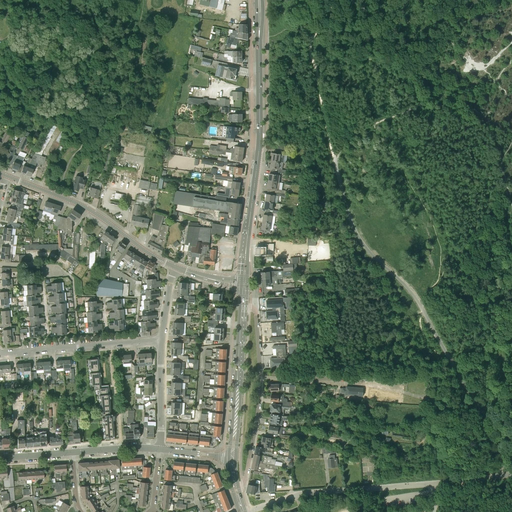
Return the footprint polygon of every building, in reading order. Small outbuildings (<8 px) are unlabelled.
[(203,0),(211,2),(209,7),(216,9),(218,0),(203,0)] [(239,32),(247,34),(247,25),(239,25),(239,32)] [(247,34),(239,32),(233,31),(232,34),(230,34),(229,38),(238,40),(239,39),(248,41),(248,34),(247,34)] [(238,40),(229,38),(228,38),(226,46),(236,49),(238,40)] [(228,55),(224,55),(224,57),(228,57),(228,60),(231,60),(233,60),(233,63),(241,63),(241,57),(230,58),(230,57),(228,57),(228,55)] [(236,80),(237,76),(235,76),(237,70),(222,66),(219,77),(236,80)] [(222,107),(225,108),(226,99),(220,98),(220,101),(208,100),(208,98),(203,98),(203,99),(189,98),(188,104),(222,107)] [(237,135),(238,131),(235,131),(235,127),(223,126),(222,135),(226,135),(226,138),(234,138),(235,134),(237,135)] [(2,141),(6,143),(10,135),(6,133),(2,141)] [(22,149),(28,138),(24,136),(18,147),(22,149)] [(110,142),(109,140),(107,141),(108,143),(102,146),(104,149),(112,144),(111,142),(110,142)] [(226,152),(232,153),(243,155),(244,148),(235,147),(235,149),(231,148),(231,150),(226,150),(227,146),(217,144),(217,146),(210,145),(210,150),(226,152)] [(5,150),(2,156),(10,160),(16,149),(11,146),(8,151),(5,150)] [(107,171),(113,152),(108,151),(105,164),(105,165),(104,170),(107,171)] [(271,161),(283,162),(284,155),(285,152),(275,151),(274,154),(272,153),(271,161)] [(31,159),(25,175),(30,177),(33,169),(34,169),(37,163),(43,165),(46,158),(41,156),(35,153),(32,159),(31,159)] [(243,155),(232,153),(231,160),(242,162),(243,155)] [(21,164),(23,159),(16,157),(11,169),(17,172),(20,164),(21,164)] [(21,173),(25,175),(31,159),(28,158),(27,162),(26,162),(25,166),(24,165),(21,173)] [(283,162),(271,161),(270,168),(273,168),(272,171),(279,172),(281,173),(283,162)] [(234,168),(233,167),(229,166),(229,170),(232,171),(231,174),(242,175),(243,168),(234,167),(234,168)] [(279,172),(272,171),(272,174),(269,174),(268,181),(279,183),(280,175),(279,175),(279,172)] [(233,177),(227,176),(222,175),(216,175),(215,179),(228,181),(227,186),(225,186),(225,187),(228,188),(232,188),(240,189),(241,183),(233,182),(233,177)] [(74,184),(72,189),(78,191),(79,188),(83,189),(85,180),(82,179),(82,178),(76,176),(77,177),(76,181),(75,181),(74,182),(73,183),(74,184)] [(140,187),(150,189),(151,181),(141,179),(140,187)] [(280,183),(279,183),(268,181),(267,188),(270,189),(269,192),(285,194),(286,191),(279,190),(280,183)] [(97,199),(101,187),(95,185),(94,188),(90,187),(88,196),(94,198),(94,196),(97,197),(97,199)] [(240,189),(232,188),(231,192),(231,195),(239,197),(240,189)] [(13,190),(12,196),(23,199),(24,195),(25,195),(26,193),(13,190)] [(229,212),(240,214),(242,204),(226,202),(227,198),(216,196),(215,197),(176,191),(174,200),(174,204),(215,210),(219,210),(229,212)] [(285,194),(269,192),(269,195),(266,194),(265,202),(274,203),(275,195),(285,197),(285,194)] [(131,225),(142,227),(144,218),(138,217),(140,206),(150,207),(152,198),(137,195),(131,225)] [(24,199),(23,199),(12,196),(10,202),(12,203),(12,206),(21,208),(23,209),(24,205),(23,205),(24,199)] [(43,210),(50,213),(53,204),(46,202),(43,210)] [(266,212),(273,213),(274,210),(273,210),(274,203),(265,202),(264,209),(267,209),(266,212)] [(53,204),(50,213),(50,214),(54,215),(53,219),(56,220),(54,225),(58,226),(61,217),(57,215),(60,207),(53,204)] [(21,208),(12,206),(11,209),(9,208),(7,215),(14,216),(18,217),(19,216),(20,217),(22,212),(20,211),(21,208)] [(72,252),(73,249),(66,249),(66,245),(63,245),(63,239),(66,239),(66,232),(66,229),(72,229),(71,221),(72,220),(76,223),(81,215),(73,209),(66,219),(61,217),(57,228),(58,244),(58,248),(65,252),(67,254),(70,255),(72,257),(72,255),(72,252)] [(240,214),(229,212),(228,215),(219,213),(218,216),(224,217),(239,220),(240,214)] [(273,213),(266,212),(266,215),(263,215),(262,222),(271,223),(272,216),(278,217),(278,214),(277,214),(273,213)] [(157,238),(154,244),(157,245),(155,250),(161,253),(164,248),(169,226),(162,225),(164,216),(155,214),(152,228),(160,231),(157,238)] [(14,216),(7,215),(5,221),(8,222),(7,224),(17,227),(20,227),(20,224),(14,223),(12,222),(14,216)] [(239,220),(224,217),(223,221),(227,222),(229,222),(229,224),(238,226),(239,220)] [(271,223),(262,222),(261,229),(264,230),(263,233),(271,234),(271,231),(270,231),(271,223)] [(17,227),(7,224),(6,228),(4,228),(3,234),(10,235),(11,229),(12,229),(16,229),(17,227)] [(213,224),(212,235),(224,237),(226,226),(213,224)] [(230,226),(229,234),(230,234),(230,235),(232,235),(237,235),(238,227),(230,226)] [(215,265),(216,248),(212,248),(212,250),(210,250),(210,256),(205,255),(206,249),(209,250),(209,247),(210,247),(210,228),(189,227),(185,245),(189,246),(187,255),(192,256),(199,258),(199,264),(215,265)] [(105,245),(106,241),(110,235),(105,231),(99,240),(102,242),(102,243),(101,243),(100,254),(100,258),(104,258),(105,255),(105,245)] [(14,235),(10,235),(3,234),(2,241),(5,241),(4,244),(13,245),(14,235)] [(110,235),(106,241),(105,245),(107,246),(107,242),(112,246),(117,239),(110,235)] [(154,244),(157,238),(156,238),(155,240),(154,239),(155,237),(152,236),(147,246),(155,250),(157,245),(154,244)] [(109,268),(110,269),(116,261),(126,246),(121,242),(119,244),(118,244),(117,246),(118,246),(115,250),(117,252),(112,259),(113,260),(110,263),(109,268)] [(13,245),(4,244),(4,247),(2,247),(1,253),(12,254),(13,245)] [(256,248),(255,255),(274,255),(274,251),(276,251),(276,244),(265,244),(265,248),(256,248)] [(127,263),(133,253),(131,252),(130,252),(127,250),(123,258),(125,259),(124,261),(127,263)] [(12,254),(1,253),(0,260),(5,260),(5,262),(11,262),(12,254)] [(133,264),(137,256),(135,255),(135,254),(133,253),(127,263),(125,265),(128,267),(130,262),(133,264)] [(137,269),(143,259),(140,258),(137,256),(133,264),(135,265),(134,267),(137,269)] [(143,270),(147,263),(144,261),(145,260),(143,259),(137,269),(136,270),(138,272),(140,268),(143,270)] [(149,260),(147,263),(143,270),(143,271),(143,276),(146,277),(146,271),(148,270),(153,272),(156,266),(153,264),(154,263),(149,260)] [(1,280),(9,279),(8,273),(10,272),(9,268),(1,268),(2,273),(1,273),(1,280)] [(261,273),(262,280),(277,279),(283,278),(282,271),(274,271),(269,271),(269,272),(261,273)] [(9,279),(1,280),(2,286),(4,286),(5,289),(11,289),(11,288),(13,288),(12,283),(9,283),(9,279)] [(121,296),(122,293),(122,289),(122,286),(122,283),(108,280),(103,279),(97,286),(96,296),(121,296)] [(11,289),(5,289),(5,292),(0,292),(0,298),(8,298),(12,298),(12,294),(7,294),(7,292),(11,292),(11,289)] [(8,298),(0,298),(0,299),(0,305),(3,305),(3,308),(10,308),(9,305),(8,305),(8,298)] [(175,309),(184,309),(187,309),(187,303),(188,303),(195,303),(195,300),(188,300),(182,299),(182,303),(175,303),(175,309)] [(10,308),(3,308),(4,311),(1,311),(2,318),(9,317),(9,311),(10,311),(10,308)] [(225,315),(216,314),(215,320),(209,320),(209,324),(218,324),(218,320),(225,321),(225,315)] [(9,317),(2,318),(2,324),(5,324),(5,327),(11,327),(11,323),(10,323),(9,317)] [(218,324),(209,324),(208,327),(215,328),(214,334),(224,335),(224,328),(218,328),(218,324)] [(155,326),(141,327),(141,332),(140,332),(141,337),(150,336),(149,332),(150,332),(150,329),(155,329),(155,326)] [(11,327),(5,327),(5,330),(3,330),(3,337),(11,336),(10,330),(12,330),(11,327)] [(190,340),(183,339),(180,339),(179,343),(172,342),(172,349),(181,349),(182,343),(187,343),(187,342),(189,342),(190,340)] [(285,345),(271,346),(272,354),(286,353),(285,345)] [(297,346),(293,347),(293,349),(288,350),(289,354),(298,354),(297,346)] [(181,349),(172,349),(171,355),(177,355),(177,359),(187,359),(187,357),(182,357),(182,355),(181,355),(181,349)] [(127,357),(127,355),(122,356),(123,364),(131,363),(130,357),(127,357)] [(270,356),(263,357),(264,368),(271,367),(270,356)] [(98,359),(88,360),(88,363),(90,363),(90,366),(89,366),(89,370),(90,370),(90,373),(89,373),(90,376),(91,376),(91,380),(90,380),(90,383),(91,383),(92,386),(94,386),(94,389),(98,389),(98,392),(100,392),(100,395),(99,395),(99,399),(100,398),(100,402),(99,402),(100,405),(101,405),(101,409),(100,409),(100,412),(101,412),(101,416),(104,415),(104,418),(102,418),(102,422),(103,422),(104,425),(103,425),(103,428),(104,428),(104,431),(103,432),(104,435),(105,435),(105,438),(113,438),(112,434),(114,434),(114,431),(112,431),(112,427),(113,427),(113,424),(111,424),(111,421),(113,420),(112,417),(109,418),(109,411),(110,411),(110,408),(109,408),(108,404),(110,404),(110,401),(108,401),(108,398),(109,398),(109,394),(107,395),(107,391),(109,391),(108,388),(100,389),(99,382),(100,382),(100,379),(99,379),(98,375),(100,375),(100,372),(99,372),(98,369),(99,369),(99,366),(98,366),(98,362),(99,362),(98,359)] [(187,359),(177,359),(177,363),(171,362),(171,369),(181,369),(181,363),(187,363),(187,359)] [(181,369),(171,369),(171,375),(178,375),(178,379),(189,379),(189,376),(183,376),(183,375),(180,375),(181,369)] [(189,379),(178,379),(178,382),(172,382),(172,388),(181,389),(182,383),(183,383),(183,382),(189,383),(189,379)] [(294,391),(295,385),(283,384),(270,385),(271,391),(279,391),(283,391),(283,387),(289,387),(289,393),(294,393),(294,391)] [(339,399),(343,399),(343,396),(346,396),(346,395),(363,396),(362,398),(379,399),(379,397),(396,399),(396,397),(400,397),(400,394),(396,393),(396,392),(380,390),(380,388),(376,388),(376,387),(368,387),(363,387),(363,389),(346,387),(346,389),(342,389),(342,392),(340,392),(340,394),(339,399)] [(152,388),(144,388),(140,388),(140,394),(135,394),(135,397),(142,397),(142,395),(144,395),(152,395),(152,388)] [(280,403),(280,404),(290,405),(290,404),(289,402),(287,402),(287,400),(286,398),(284,398),(284,394),(279,394),(279,395),(271,395),(271,401),(276,401),(276,402),(280,403)] [(272,412),(272,414),(283,416),(284,408),(290,409),(290,406),(272,404),(271,411),(272,412)] [(134,430),(134,424),(134,422),(133,419),(134,419),(134,410),(128,410),(128,418),(126,419),(127,425),(122,425),(123,435),(125,434),(125,439),(134,438),(133,430),(134,430)] [(283,420),(287,421),(288,417),(283,416),(272,414),(271,414),(269,426),(279,427),(279,426),(282,426),(283,420)] [(148,423),(147,423),(147,418),(144,418),(144,431),(146,431),(146,437),(153,437),(154,426),(148,426),(148,423)] [(76,422),(72,423),(72,434),(73,443),(80,443),(80,442),(79,433),(77,433),(76,422)] [(134,424),(134,430),(133,430),(134,438),(140,438),(139,434),(142,433),(142,427),(138,427),(137,424),(135,424),(134,424)] [(286,429),(283,428),(279,427),(269,426),(268,433),(279,435),(279,439),(292,441),(293,436),(281,434),(282,430),(286,431),(286,429)] [(1,428),(2,438),(2,440),(2,449),(10,449),(9,428),(5,429),(5,428),(1,428)] [(34,447),(33,432),(32,432),(32,429),(30,429),(30,434),(25,434),(26,448),(34,447)] [(212,442),(213,438),(213,435),(206,435),(205,445),(209,446),(210,442),(212,442)] [(262,445),(262,447),(269,449),(270,446),(272,447),(274,439),(263,437),(261,445),(262,445)] [(273,450),(256,446),(254,454),(260,455),(261,451),(265,452),(264,453),(272,455),(273,450)] [(268,457),(260,455),(254,454),(253,461),(274,466),(275,466),(276,460),(272,459),(272,458),(268,458),(268,457)] [(335,459),(335,455),(330,456),(330,459),(327,460),(328,468),(338,467),(337,459),(335,459)] [(141,458),(136,459),(136,465),(139,465),(139,467),(141,467),(144,464),(147,465),(146,460),(141,461),(141,458)] [(273,470),(274,466),(253,461),(251,469),(257,470),(257,469),(261,470),(262,467),(273,470)] [(144,464),(141,467),(141,469),(143,469),(143,472),(149,472),(150,468),(148,467),(148,465),(147,465),(144,464)] [(173,468),(171,468),(168,467),(167,470),(166,470),(165,475),(173,475),(173,469),(173,468)] [(10,501),(15,500),(13,469),(8,469),(9,480),(5,481),(6,488),(10,487),(10,490),(9,490),(10,501)] [(210,473),(212,479),(213,479),(219,477),(217,472),(215,473),(214,470),(213,469),(210,473)] [(149,472),(143,472),(139,471),(138,476),(143,477),(142,480),(147,480),(148,477),(149,478),(149,472)] [(211,485),(221,482),(219,477),(213,479),(212,479),(209,480),(211,485)] [(127,487),(130,487),(147,489),(148,483),(140,482),(137,481),(136,483),(136,485),(133,485),(133,484),(127,484),(127,487)] [(55,483),(56,489),(56,492),(61,491),(62,488),(65,488),(65,482),(55,483)] [(221,482),(211,485),(213,490),(223,486),(221,482)] [(249,485),(248,485),(246,492),(255,494),(260,494),(260,484),(249,482),(249,485)] [(216,498),(226,495),(224,490),(214,494),(216,498)] [(91,492),(80,493),(81,499),(84,499),(85,501),(89,499),(89,498),(88,493),(91,493),(91,492)] [(226,495),(216,498),(218,503),(228,499),(226,495)] [(89,499),(85,501),(89,507),(98,501),(98,500),(95,501),(93,497),(89,499)] [(229,504),(228,499),(218,503),(220,508),(229,504)] [(98,501),(89,507),(92,511),(96,510),(99,508),(97,503),(99,502),(98,501)] [(57,507),(59,508),(66,511),(70,506),(63,502),(60,507),(58,505),(57,507)]
